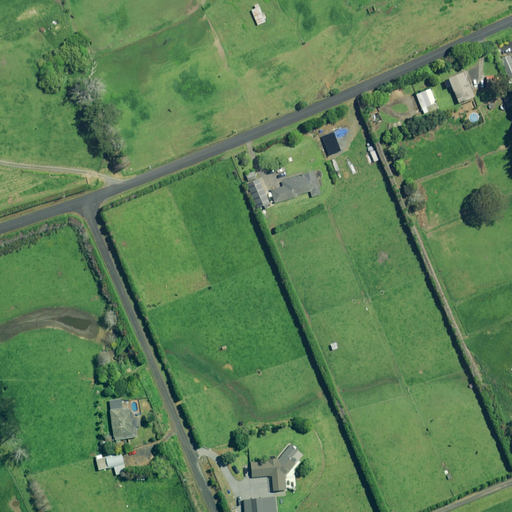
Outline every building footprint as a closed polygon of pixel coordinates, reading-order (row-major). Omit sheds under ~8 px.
[(260,7),(251,11),(258,26),(267,22),(260,7)] [(511,76),(511,54),(510,50),(500,53),(509,77),(511,76)] [(474,97),(464,72),(449,78),(459,103),(474,97)] [(496,77),(486,77),(487,90),(497,89),(496,77)] [(438,108),(430,89),(416,95),(424,114),(438,108)] [(473,108),(471,102),(464,105),(467,111),(473,108)] [(256,178),(254,172),(246,176),(248,182),(256,178)] [(321,195),(314,172),(281,181),(283,187),(271,190),(275,204),(298,197),(297,195),(310,192),(312,197),(321,195)] [(269,203),(259,180),(247,185),(257,209),(269,203)] [(135,427),(139,427),(138,416),(132,417),(131,409),(122,410),(120,399),(109,401),(114,440),(137,438),(135,427)] [(126,473),(122,454),(103,458),(102,455),(96,456),(98,470),(114,467),(116,475),(126,473)] [(295,464),(284,454),(280,459),(250,461),(252,478),(272,476),(273,491),(286,490),(285,476),(295,464)] [(275,511),(274,497),(243,500),(244,511),(275,511)]
